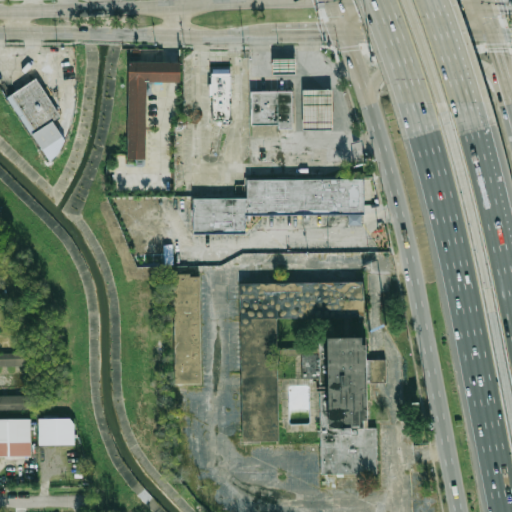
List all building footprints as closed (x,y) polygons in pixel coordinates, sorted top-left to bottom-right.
[(271,59),(293,58),(293,74),(271,74),(271,59)] [(125,158),(127,61),(178,62),(178,81),(145,81),(144,159),(125,158)] [(215,72),(233,72),(233,117),(215,118),(215,72)] [(10,95),(35,79),(59,116),(33,132),(10,95)] [(301,89),(330,88),(331,130),(302,130),(301,89)] [(251,91),(291,91),(292,128),(278,128),(277,124),(251,124),(251,91)] [(352,145),(353,161),(363,160),(361,144),(352,145)] [(195,198),(250,198),(251,178),(366,180),(366,213),(246,212),(246,232),(195,232),(195,198)] [(199,274),(172,275),(175,384),(201,384),(199,274)] [(240,283),(242,441),(278,441),(277,317),(363,316),(363,282),(240,283)] [(370,327),(384,326),(384,319),(370,320),(370,327)] [(325,472),(327,345),(368,346),(367,425),(377,425),(377,473),(325,472)] [(0,350),(21,350),(21,367),(0,367),(0,350)] [(385,359),(366,360),(367,383),(386,383),(385,359)] [(0,391),(24,391),(25,407),(0,407),(0,391)] [(42,418),(76,417),(76,443),(42,443),(42,418)] [(0,418),(35,418),(35,457),(0,457),(0,418)]
